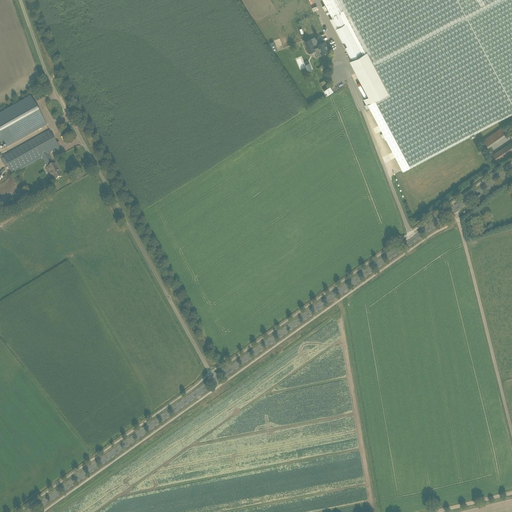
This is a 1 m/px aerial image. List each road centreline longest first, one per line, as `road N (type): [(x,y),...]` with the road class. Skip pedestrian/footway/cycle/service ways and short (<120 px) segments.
road 1 (unclassified): [(214,382),(47,77),(18,0)]
road 2 (tertiary): [(214,382),(511,169)]
road 3 (tertiary): [(31,511),(214,382)]
road 4 (track): [(452,211),(490,346)]
